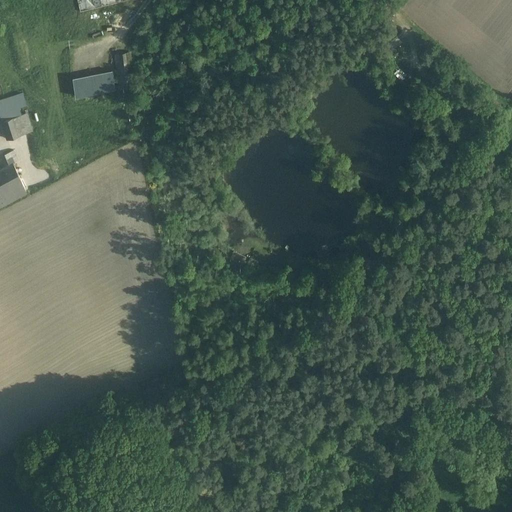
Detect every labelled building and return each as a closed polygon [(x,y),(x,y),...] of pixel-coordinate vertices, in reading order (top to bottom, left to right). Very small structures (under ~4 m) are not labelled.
[(114,72),(113,68),(73,73),(76,93),(133,85),(129,50),(115,51),(118,71),(114,72)] [(0,111),(17,106),(26,104),(23,93),(0,98),(0,111)] [(17,106),(0,111),(0,114),(1,119),(12,115),(19,113),(17,106)] [(19,113),(12,115),(18,134),(30,130),(25,112),(19,113)] [(12,115),(1,119),(7,137),(18,134),(12,115)] [(13,149),(4,153),(9,164),(13,162),(13,163),(19,160),(13,149)] [(9,164),(0,168),(0,190),(21,180),(13,163),(13,162),(9,164)] [(21,180),(0,190),(0,202),(26,190),(21,180)]
